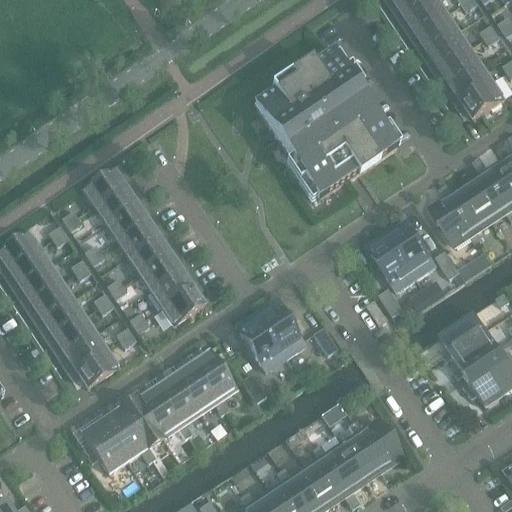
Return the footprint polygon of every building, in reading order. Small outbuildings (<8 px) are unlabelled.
[(406,22),(435,3),(433,0),(402,0),(395,5),(406,22)] [(461,10),(473,2),(471,0),(462,0),(457,4),(461,10)] [(495,1),(494,0),(481,0),(479,2),(484,8),(495,1)] [(478,9),(473,2),(461,10),(466,17),(478,9)] [(417,39),(447,20),(435,3),(406,22),(417,39)] [(447,20),(417,39),(429,56),(458,37),(447,20)] [(502,36),(511,28),(511,25),(509,21),(497,29),(502,36)] [(511,38),(511,28),(502,36),(506,42),(511,38)] [(484,44),(496,36),(491,30),(479,38),(484,44)] [(500,43),(496,36),(484,44),(489,51),(500,43)] [(458,37),(429,56),(440,74),(470,54),(458,37)] [(470,54),(440,74),(452,91),(481,71),(470,54)] [(396,154),(381,132),(372,118),(364,106),(349,84),(332,57),(311,71),(279,92),(254,109),(272,136),(295,171),(318,206),(354,181),(375,168),(396,154)] [(506,78),(511,74),(511,64),(502,72),(506,78)] [(481,71),(452,91),(463,108),(492,88),(481,71)] [(492,88),(463,108),(474,125),(504,106),(492,88)] [(511,141),(508,143),(511,149),(511,161),(503,167),(511,180),(511,141)] [(511,180),(503,167),(489,176),(480,162),(476,165),(511,219),(511,180)] [(511,226),(511,219),(476,165),(472,167),(481,182),(467,191),(490,226),(504,216),(511,227),(511,226)] [(94,211),(124,191),(112,174),(83,193),(94,211)] [(490,226),(467,191),(453,200),(446,190),(442,192),(479,248),(483,245),(476,235),(490,226)] [(106,228),(135,208),(124,191),(94,211),(106,228)] [(479,248),(442,192),(438,195),(445,205),(430,215),(454,250),(468,240),(475,251),(479,248)] [(117,245),(146,225),(135,208),(106,228),(117,245)] [(65,230),(77,223),(73,216),(61,224),(65,230)] [(82,229),(77,223),(65,230),(70,237),(82,229)] [(129,262),(158,243),(146,225),(117,245),(129,262)] [(436,271),(409,230),(389,244),(416,285),(436,271)] [(64,238),(59,231),(48,239),(52,245),(64,238)] [(0,262),(8,274),(37,254),(26,237),(0,254),(0,262)] [(68,244),(64,238),(52,245),(57,252),(68,244)] [(140,279),(169,260),(158,243),(129,262),(140,279)] [(416,285),(389,244),(369,257),(397,298),(416,285)] [(88,264),(100,256),(95,250),(84,258),(88,264)] [(19,291),(49,272),(37,254),(8,274),(19,291)] [(104,263),(100,256),(88,264),(92,271),(104,263)] [(460,278),(445,256),(435,263),(450,285),(460,278)] [(151,296),(181,277),(169,260),(140,279),(151,296)] [(75,279),(86,272),(82,265),(70,273),(75,279)] [(31,308),(60,289),(49,272),(19,291),(31,308)] [(91,278),(86,272),(75,279),(79,286),(91,278)] [(163,313),(192,294),(181,277),(151,296),(163,313)] [(122,290),(118,284),(106,292),(110,298),(122,290)] [(42,325),(71,306),(60,289),(31,308),(42,325)] [(127,297),(122,291),(122,290),(110,298),(115,305),(127,297)] [(174,331),(203,311),(199,304),(196,300),(192,294),(163,313),(174,331)] [(403,316),(389,294),(378,300),(393,322),(403,316)] [(97,313),(109,305),(104,299),(93,306),(97,313)] [(510,307),(504,299),(495,304),(501,313),(510,307)] [(113,312),(109,305),(97,313),(102,320),(113,312)] [(53,342),(83,323),(71,306),(42,325),(53,342)] [(374,306),(366,311),(380,331),(388,325),(374,306)] [(305,351),(283,318),(278,310),(268,317),(264,311),(254,318),(258,324),(285,364),(305,351)] [(133,317),(130,311),(122,316),(126,322),(133,317)] [(145,324),(141,318),(129,326),(133,332),(145,324)] [(444,364),(486,336),(475,318),(439,342),(448,356),(442,360),(444,364)] [(65,360),(94,340),(83,323),(53,342),(65,360)] [(149,331),(145,325),(145,324),(133,332),(137,339),(149,331)] [(285,364),(258,324),(238,337),(265,377),(285,364)] [(131,339),(127,333),(115,340),(120,347),(131,339)] [(337,355),(323,333),(312,340),(327,362),(337,355)] [(480,365),(498,353),(486,336),(444,364),(447,367),(453,363),(459,373),(453,377),(456,381),(480,365)] [(136,346),(131,339),(120,347),(124,354),(136,346)] [(76,377),(105,357),(94,340),(65,360),(76,377)] [(511,361),(509,357),(507,358),(505,354),(500,357),(498,353),(480,365),(503,400),(511,394),(511,361)] [(235,395),(209,355),(201,360),(198,354),(191,359),(195,364),(190,367),(224,418),(227,416),(220,405),(235,395)] [(76,377),(88,394),(117,374),(105,357),(76,377)] [(503,400),(480,365),(456,381),(458,384),(464,380),(467,385),(461,389),(471,404),(477,400),(485,412),(503,400)] [(224,418),(190,367),(183,372),(180,366),(173,371),(177,376),(172,379),(199,419),(213,410),(221,420),(224,418)] [(199,419),(172,379),(166,384),(162,378),(155,382),(159,388),(155,391),(188,442),(191,440),(184,428),(199,419)] [(266,402),(252,380),(241,387),(256,408),(266,402)] [(188,442),(155,391),(148,395),(144,390),(137,394),(141,400),(137,403),(163,443),(177,434),(185,444),(188,442)] [(163,443),(137,403),(130,407),(126,402),(119,406),(123,412),(119,415),(152,466),(155,464),(148,453),(163,443)] [(152,466),(119,415),(112,419),(108,414),(101,418),(105,424),(100,427),(126,468),(141,458),(148,468),(152,466)] [(401,461),(377,426),(363,436),(356,426),(352,428),(388,485),(393,482),(386,471),(401,461)] [(126,468),(100,427),(81,439),(88,449),(82,452),(87,459),(92,455),(108,480),(126,468)] [(388,485),(352,428),(348,431),(355,441),(341,451),(364,486),(378,476),(385,487),(388,485)] [(364,486),(341,451),(327,460),(320,450),(316,452),(355,511),(359,509),(350,495),(364,486)] [(355,511),(316,452),(312,455),(319,465),(305,475),(328,510),(342,500),(349,511),(355,511)] [(324,511),(328,510),(305,475),(291,484),(284,474),(280,476),(303,511),(324,511)] [(303,511),(280,476),(276,479),(283,489),(268,499),(277,511),(303,511)] [(277,511),(268,499),(255,508),(248,498),(244,500),(251,511),(277,511)] [(251,511),(244,500),(240,503),(246,511),(251,511)] [(11,511),(6,503),(0,506),(0,511),(11,511)]
